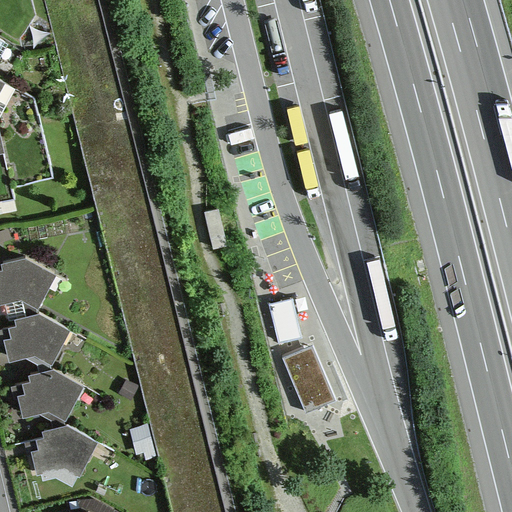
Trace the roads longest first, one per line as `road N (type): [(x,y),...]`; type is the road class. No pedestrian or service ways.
road 1 (primary): [(203,511),(72,0)]
road 2 (motorway): [(390,0),(511,463)]
road 3 (motorway): [(511,213),(454,0)]
